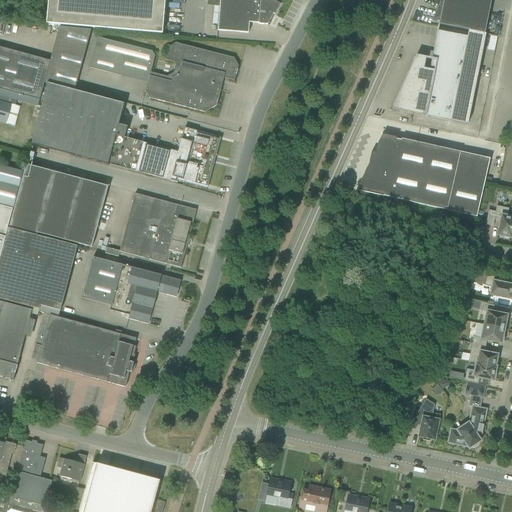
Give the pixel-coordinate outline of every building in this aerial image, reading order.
[(162,34),(164,0),(47,0),(45,25),(162,34)] [(219,0),(217,31),(248,34),(249,23),(258,24),(267,25),(273,14),(274,15),(280,5),(270,0),(219,0)] [(438,23),(438,25),(468,31),(484,34),(490,0),(440,0),(431,22),(432,22),(438,23)] [(450,121),(468,31),(438,25),(429,71),(423,70),(425,62),(422,62),(416,61),(416,60),(414,60),(409,71),(411,72),(398,100),(396,99),(392,110),(399,111),(414,114),(415,112),(421,113),(420,115),(450,121)] [(74,91),(90,30),(59,27),(50,61),(0,47),(0,89),(39,100),(44,83),(47,83),(47,84),(74,91)] [(468,31),(450,121),(467,124),(485,34),(484,34),(468,31)] [(234,59),(212,53),(174,43),(169,48),(167,61),(175,63),(176,66),(174,73),(166,77),(151,73),(156,56),(153,52),(97,38),(90,68),(149,83),(147,92),(151,99),(205,113),(217,106),(221,90),(217,85),(219,77),(234,81),(233,84),(234,84),(238,66),(234,59)] [(125,104),(74,91),(47,84),(32,144),(109,164),(178,183),(179,179),(206,186),(218,140),(198,134),(198,131),(185,127),(179,152),(125,138),(126,131),(124,127),(119,126),(125,104)] [(20,107),(11,105),(12,105),(0,101),(0,122),(6,124),(14,127),(20,107)] [(361,182),(357,190),(357,191),(447,211),(460,152),(401,139),(400,141),(396,140),(396,138),(382,135),(382,136),(378,144),(374,153),(376,154),(374,163),(369,162),(369,163),(365,172),(361,181),(361,182)] [(489,159),(460,152),(447,211),(476,217),(476,216),(477,212),(489,159)] [(0,205),(14,209),(24,172),(0,165),(0,205)] [(14,209),(9,227),(50,238),(77,244),(91,248),(107,187),(25,165),(24,172),(14,209)] [(134,194),(126,223),(186,239),(190,223),(193,224),(196,210),(134,194)] [(9,229),(9,227),(14,209),(0,205),(0,257),(1,258),(5,241),(9,229)] [(510,238),(511,229),(511,217),(507,217),(508,209),(496,206),(495,212),(489,211),(486,225),(493,226),(494,220),(500,221),(497,236),(503,237),(504,238),(508,239),(510,238)] [(119,252),(120,252),(171,266),(181,268),(184,255),(182,254),(186,239),(126,223),(119,252)] [(77,246),(9,229),(5,241),(1,258),(0,261),(0,299),(39,310),(40,306),(60,311),(77,246)] [(180,281),(170,278),(161,276),(93,258),(82,298),(111,306),(110,310),(129,316),(128,319),(128,320),(128,319),(148,324),(156,292),(176,297),(180,281)] [(474,271),(472,281),(485,284),(484,286),(492,287),(490,295),(510,299),(511,294),(511,293),(511,285),(505,284),(506,277),(500,276),(487,273),(474,271)] [(0,377),(2,378),(3,380),(6,379),(10,380),(11,382),(13,381),(13,380),(17,366),(32,310),(0,301),(0,377)] [(487,312),(484,325),(505,330),(506,324),(505,322),(507,316),(492,312),(493,306),(487,305),(480,303),(479,310),(487,312)] [(44,314),(35,347),(40,348),(36,363),(125,388),(129,372),(131,373),(133,363),(132,363),(135,355),(134,355),(136,347),(134,346),(136,339),(126,336),(58,318),(60,311),(40,306),(39,310),(38,312),(44,314)] [(505,330),(484,325),(476,324),(473,337),(472,344),(485,347),(486,341),(501,344),(502,337),(504,336),(505,330)] [(496,363),(497,362),(498,357),(497,356),(497,355),(484,353),(485,347),(472,344),(468,362),(476,363),(495,367),(496,363)] [(467,382),(477,385),(478,378),(493,381),(494,375),(496,374),(497,370),(496,368),(476,363),(474,371),(467,370),(465,379),(464,382),(467,382)] [(455,373),(454,380),(464,382),(465,379),(462,379),(463,375),(455,373)] [(477,385),(467,382),(464,394),(482,398),(485,387),(477,385)] [(421,423),(418,437),(423,438),(422,440),(429,442),(430,439),(434,440),(438,421),(439,416),(432,415),(434,405),(426,400),(414,418),(421,423)] [(478,432),(481,433),(483,426),(486,410),(472,407),(469,424),(468,423),(456,431),(457,431),(451,430),(448,443),(467,447),(468,449),(471,447),(472,448),(473,448),(477,446),(478,444),(477,443),(480,441),(477,436),(478,432)] [(40,458),(40,457),(43,446),(25,441),(22,453),(34,456),(40,458)] [(12,454),(13,455),(16,445),(9,443),(9,445),(2,443),(2,445),(0,444),(0,461),(0,462),(0,472),(6,475),(12,454)] [(22,453),(11,497),(45,506),(52,481),(40,478),(45,459),(40,457),(40,458),(34,456),(22,453)] [(59,458),(57,468),(61,469),(59,476),(71,480),(71,482),(79,484),(79,482),(86,457),(78,455),(75,464),(72,463),(72,462),(59,458)] [(150,511),(159,481),(92,463),(84,490),(78,511),(150,511)] [(261,484),(260,493),(267,495),(270,495),(278,497),(276,505),(289,508),(291,495),(288,494),(288,493),(290,484),(270,480),(268,485),(261,484)] [(325,511),(326,509),(330,491),(323,490),(323,489),(322,489),(321,490),(309,487),(308,492),(302,491),(300,503),(298,509),(305,511),(306,504),(315,506),(314,511),(325,511)] [(78,511),(84,490),(76,488),(72,504),(73,504),(70,511),(78,511)] [(0,511),(6,511),(10,497),(3,495),(0,494),(0,511)] [(366,511),(369,499),(360,498),(360,499),(348,496),(346,506),(344,511),(366,511)] [(45,506),(11,497),(10,497),(6,511),(65,511),(45,507),(45,506)] [(157,501),(154,511),(162,511),(165,502),(157,500),(157,501)]
